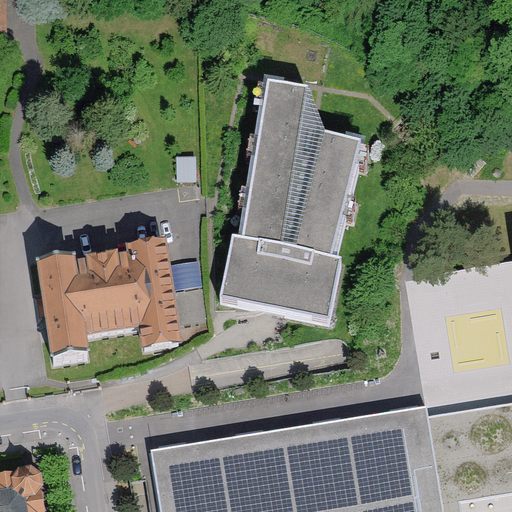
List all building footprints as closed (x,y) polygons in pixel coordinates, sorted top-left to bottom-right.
[(8,0),(0,0),(0,35),(10,35),(8,0)] [(361,152),(362,150),(318,139),(310,119),(305,118),(309,97),(269,90),(268,92),(259,91),(256,111),(261,112),(256,143),(251,143),(248,163),(252,164),(247,195),(242,195),(239,215),(244,216),(239,246),(233,245),(221,305),(330,327),(342,268),(337,266),(347,225),(352,226),(357,206),(352,204),(360,174),(365,175),(370,154),(361,152)] [(417,132),(403,119),(393,129),(407,143),(417,132)] [(195,181),(195,160),(180,160),(181,182),(195,181)] [(74,263),(40,268),(54,367),(89,361),(86,340),(142,332),(145,353),(179,347),(176,327),(209,322),(205,290),(172,295),(165,249),(131,255),(132,263),(117,265),(116,263),(90,266),(90,269),(75,272),(74,263)] [(199,264),(172,268),(176,293),(203,289),(199,264)] [(511,277),(407,294),(415,343),(417,359),(511,344),(511,277)] [(511,407),(429,420),(443,511),(465,511),(511,504),(511,407)] [(428,411),(152,455),(161,511),(443,511),(429,420),(428,411)] [(44,511),(40,482),(31,475),(0,479),(0,511),(44,511)]
